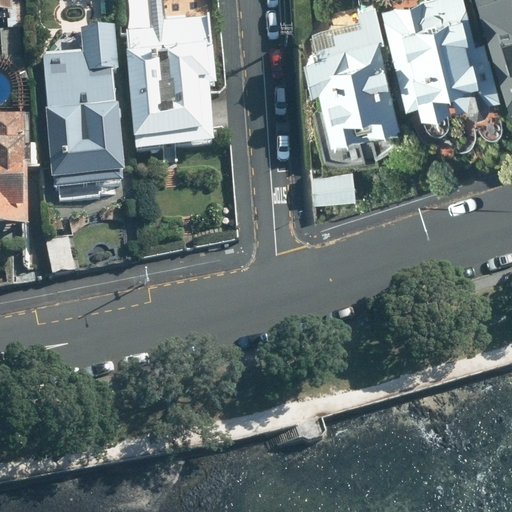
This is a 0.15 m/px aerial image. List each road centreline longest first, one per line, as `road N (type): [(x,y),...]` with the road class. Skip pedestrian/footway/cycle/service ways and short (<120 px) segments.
road 1 (residential): [(277,296),(257,0)]
road 2 (tertiary): [(0,358),(277,296)]
road 3 (tertiary): [(277,296),(511,225)]
